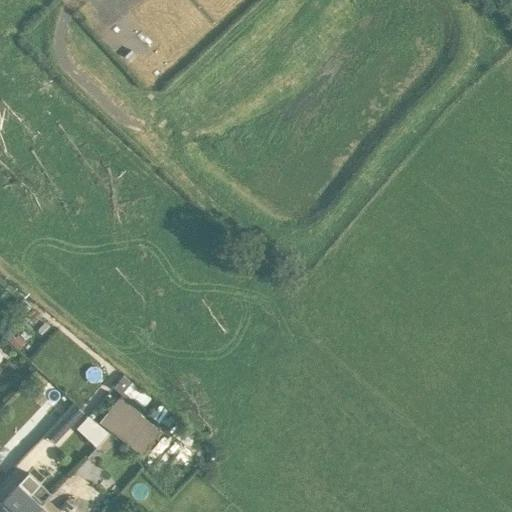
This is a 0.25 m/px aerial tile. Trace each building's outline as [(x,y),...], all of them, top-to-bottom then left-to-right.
[(10,328),(3,335),(17,350),(25,343),(10,328)] [(159,405),(129,383),(98,423),(140,455),(159,431),(147,422),(159,405)] [(71,406),(42,437),(52,446),(82,415),(71,406)] [(94,447),(107,433),(87,416),(75,429),(94,447)] [(114,444),(105,435),(94,447),(103,456),(114,444)] [(49,495),(26,473),(16,484),(15,483),(0,499),(0,511),(34,511),(46,500),(49,495)] [(34,511),(57,511),(59,511),(46,500),(34,511)]
